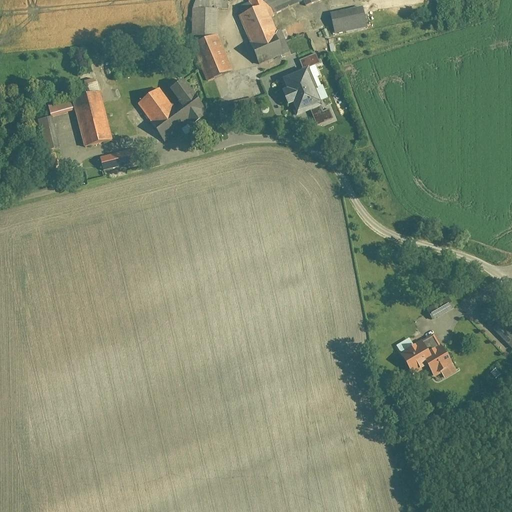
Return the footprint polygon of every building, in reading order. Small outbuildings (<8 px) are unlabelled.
[(228,10),(228,0),(196,0),(197,10),(218,10),(228,10)] [(238,8),(256,52),(282,42),(278,33),(271,15),(265,0),(248,0),(250,3),(238,8)] [(265,0),(271,15),(305,2),(307,6),(322,0),(265,0)] [(364,8),(332,15),(337,36),(368,29),(364,8)] [(195,10),(194,46),(218,37),(218,10),(197,10),(195,10)] [(291,53),(282,31),(278,33),(282,42),(287,55),(291,53)] [(218,37),(194,46),(207,81),(233,72),(220,36),(218,37)] [(282,42),(256,52),(261,65),(287,55),(282,42)] [(321,64),(317,54),(300,61),(304,71),(309,69),(321,64)] [(304,71),(283,79),(288,91),(285,92),(291,106),(296,104),(299,114),(310,109),(323,104),(309,69),(304,71)] [(97,79),(86,82),(90,95),(100,93),(97,79)] [(139,105),(165,142),(208,112),(186,81),(173,90),(180,99),(171,105),(160,90),(139,105)] [(114,140),(102,92),(100,93),(90,95),(73,99),(76,110),(85,147),(114,140)] [(237,124),(258,120),(254,98),(233,102),(237,124)] [(52,117),(76,110),(73,99),(49,105),(52,117)] [(310,109),(317,128),(335,121),(330,109),(326,111),(323,104),(310,109)] [(38,121),(46,150),(60,147),(53,117),(38,121)] [(133,149),(92,160),(95,173),(136,163),(133,149)] [(144,156),(146,168),(159,166),(157,153),(144,156)] [(415,346),(402,354),(410,368),(418,363),(420,367),(427,363),(436,378),(443,374),(447,379),(458,373),(435,335),(415,346)] [(415,346),(411,338),(397,346),(402,354),(415,346)]
